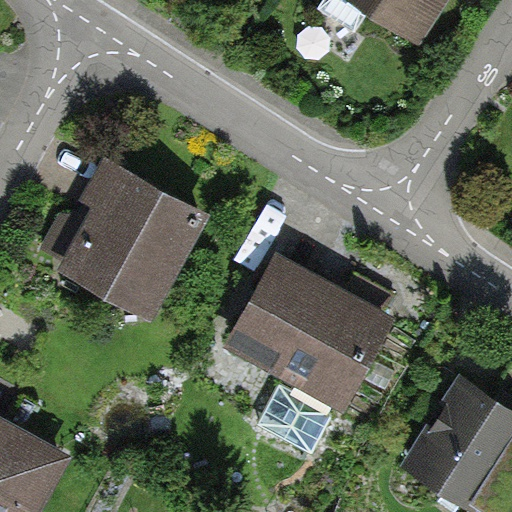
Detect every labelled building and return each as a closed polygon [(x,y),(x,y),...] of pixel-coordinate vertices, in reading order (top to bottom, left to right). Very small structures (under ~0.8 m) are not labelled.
[(328,0),(413,51),(443,0),(328,0)] [(139,324),(190,218),(97,174),(46,279),(139,324)] [(259,251),(209,348),(338,413),(387,316),(259,251)] [(405,482),(456,511),(511,511),(511,426),(457,394),(405,482)] [(0,511),(26,511),(52,464),(0,437),(0,511)]
